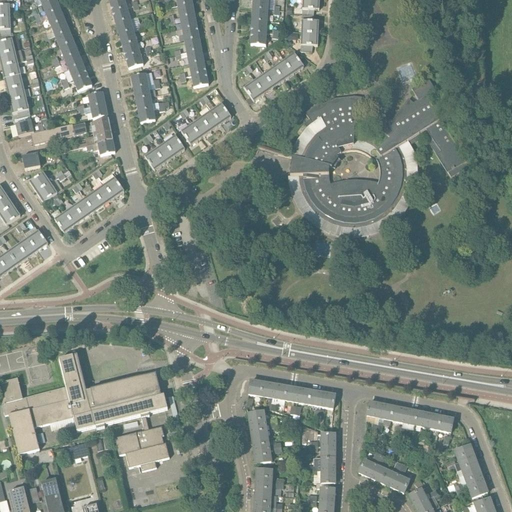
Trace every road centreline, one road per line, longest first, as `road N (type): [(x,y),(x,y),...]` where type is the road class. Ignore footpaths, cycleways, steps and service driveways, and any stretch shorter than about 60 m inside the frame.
road 1 (primary): [(266,346),(486,384)]
road 2 (residential): [(505,511),(462,412),(350,389)]
road 3 (residential): [(0,144),(64,252),(141,201)]
road 4 (residential): [(141,201),(94,0)]
road 5 (primary): [(0,324),(121,321),(186,332)]
road 6 (residential): [(332,0),(322,72),(248,124)]
road 7 (primary): [(163,312),(0,314)]
road 8 (residential): [(248,124),(141,201)]
